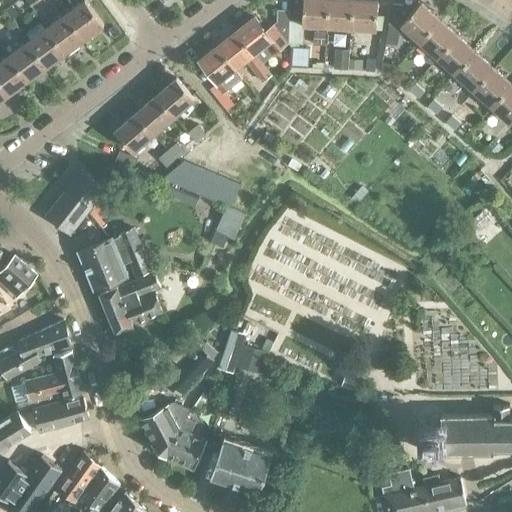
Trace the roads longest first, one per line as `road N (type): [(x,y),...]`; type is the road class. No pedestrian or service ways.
road 1 (residential): [(0,203),(64,276),(133,461),(169,496),(205,511)]
road 2 (residential): [(0,165),(158,44)]
